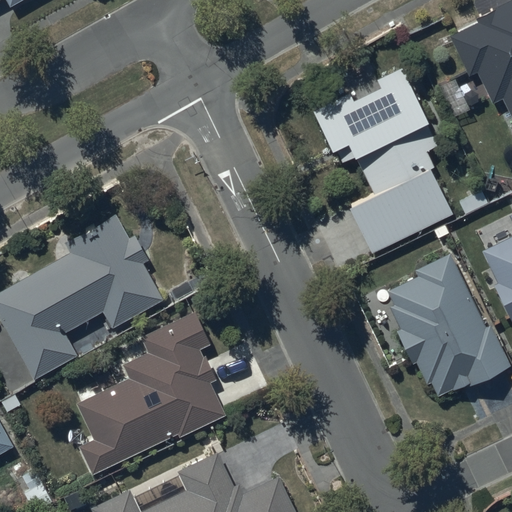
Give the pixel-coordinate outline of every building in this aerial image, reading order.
[(511,0),(477,18),(479,22),(451,36),(471,76),(477,73),(493,104),(503,99),(511,116),(511,0)] [(351,91),(313,110),(333,152),(348,145),(355,159),(357,158),(374,192),(349,204),(373,252),(452,214),(431,170),(435,168),(426,151),(437,146),(426,125),(430,123),(403,67),(378,79),(382,88),(355,101),(351,91)] [(71,251),(0,290),(0,317),(34,379),(78,355),(66,333),(104,312),(113,328),(162,301),(141,262),(146,260),(134,237),(129,240),(116,215),(97,226),(96,223),(86,229),(87,232),(66,244),(71,251)] [(511,215),(480,231),(488,249),(484,252),(499,283),(494,285),(511,320),(511,215)] [(485,330),(450,256),(417,271),(420,277),(389,291),(396,305),(390,307),(401,329),(397,331),(413,364),(417,362),(427,382),(432,383),(438,396),(508,363),(491,327),(485,330)] [(129,377),(76,402),(94,439),(79,446),(93,473),(177,432),(179,436),(225,414),(209,383),(216,379),(201,349),(210,345),(194,312),(143,337),(150,352),(123,364),(129,377)] [(0,451),(11,446),(0,425),(0,451)] [(130,488),(92,506),(94,511),(295,511),(279,477),(245,493),(240,483),(234,486),(219,453),(179,472),(187,489),(141,511),(130,488)]
